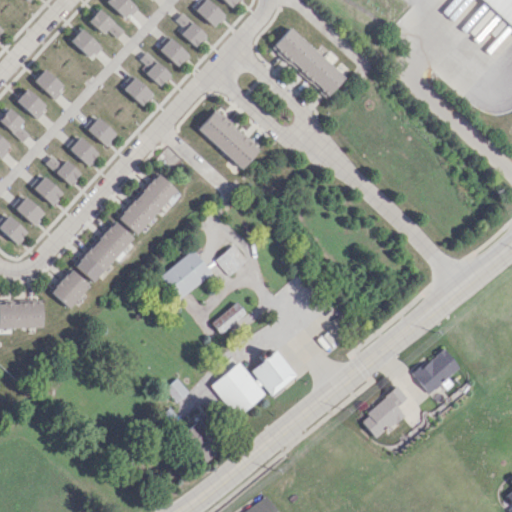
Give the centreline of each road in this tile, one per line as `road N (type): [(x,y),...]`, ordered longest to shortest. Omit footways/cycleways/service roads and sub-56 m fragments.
road 1 (tertiary): [(179,511),(511,238)]
road 2 (residential): [(0,266),(31,265),(267,2)]
road 3 (residential): [(457,282),(308,139)]
road 4 (residential): [(308,139),(298,113),(266,77),(249,63),(219,59)]
road 5 (residential): [(219,59),(229,87),(277,129),(308,139)]
